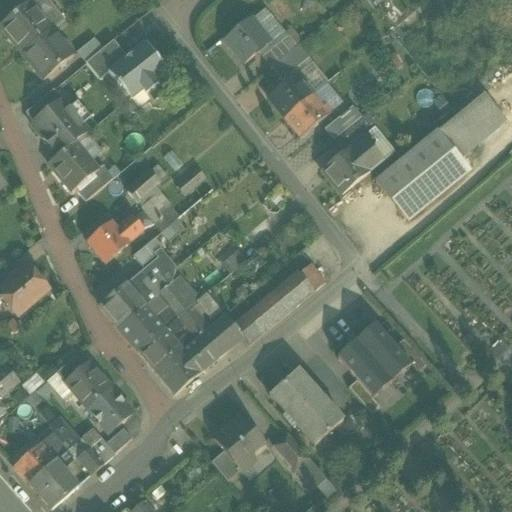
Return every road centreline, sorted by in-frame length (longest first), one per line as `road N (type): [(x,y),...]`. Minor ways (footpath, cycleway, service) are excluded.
road 1 (residential): [(169,429),(360,270),(163,20),(187,0)]
road 2 (residential): [(169,429),(103,332),(0,114)]
